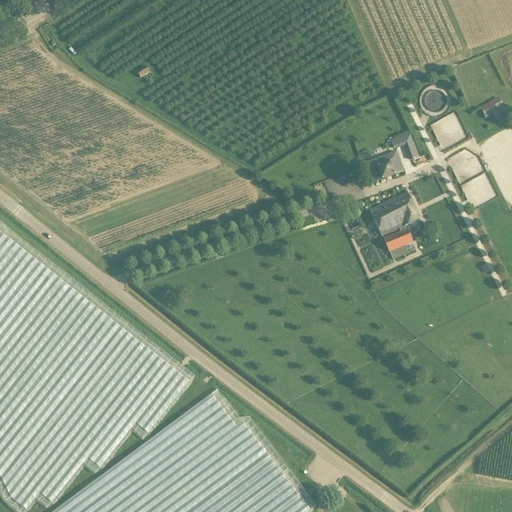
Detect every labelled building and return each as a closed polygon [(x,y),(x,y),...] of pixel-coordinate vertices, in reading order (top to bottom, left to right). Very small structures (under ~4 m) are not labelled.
[(445,105),(440,92),(425,97),(430,110),(445,105)] [(493,112),(503,106),(503,105),(498,97),(488,103),(493,112)] [(457,112),(430,123),(440,146),(467,135),(457,112)] [(411,133),(392,141),(395,149),(406,145),(412,160),(420,157),(411,133)] [(397,153),(367,164),(374,183),(404,172),(397,153)] [(407,193),(370,212),(373,217),(372,218),(382,237),(400,229),(402,232),(383,239),(389,253),(392,260),(415,251),(413,243),(407,230),(405,231),(404,228),(420,220),(407,193)] [(331,493),(339,501),(342,498),(335,489),(331,493)]
